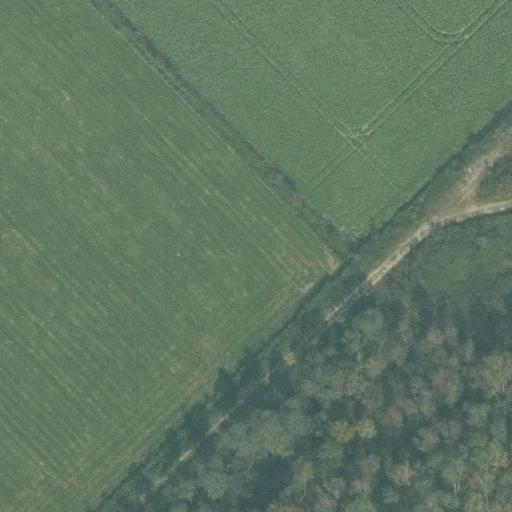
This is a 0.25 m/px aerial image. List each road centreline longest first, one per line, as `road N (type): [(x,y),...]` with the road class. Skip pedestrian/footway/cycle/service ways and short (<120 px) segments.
road 1 (track): [(511,204),(406,245),(132,511)]
road 2 (track): [(511,141),(420,238)]
